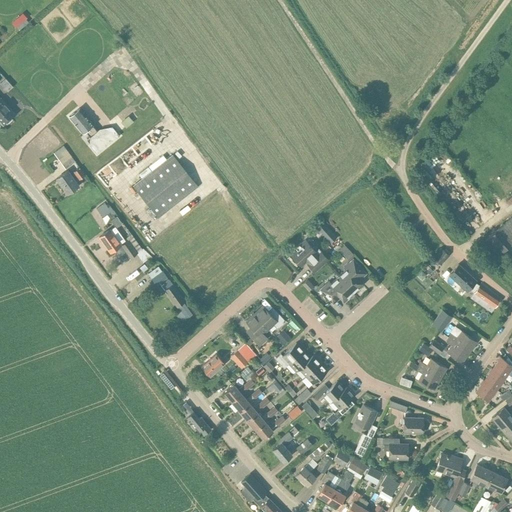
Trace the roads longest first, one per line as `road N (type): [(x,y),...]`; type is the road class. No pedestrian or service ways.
road 1 (unclassified): [(511,303),(460,258),(400,171),(411,132),(507,0)]
road 2 (tertiary): [(169,365),(0,159)]
road 3 (residential): [(328,339),(263,282),(169,365)]
road 4 (track): [(400,171),(278,0)]
road 5 (tertiary): [(298,511),(169,365)]
road 6 (residential): [(454,414),(367,382),(328,339)]
